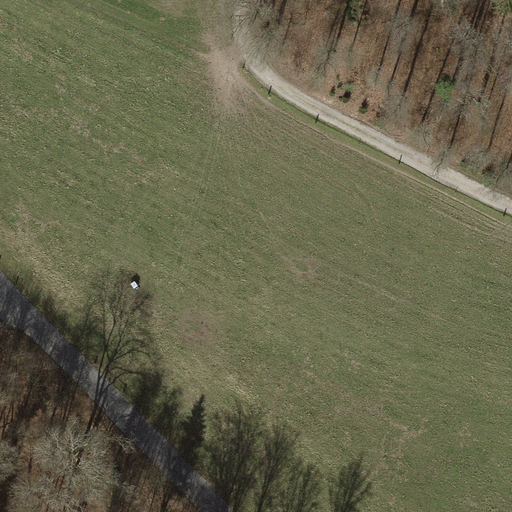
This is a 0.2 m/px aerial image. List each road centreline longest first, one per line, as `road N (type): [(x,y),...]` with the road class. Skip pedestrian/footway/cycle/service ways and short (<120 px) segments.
road 1 (track): [(511,205),(269,76),(253,57),(246,0)]
road 2 (unclassified): [(0,286),(216,511)]
